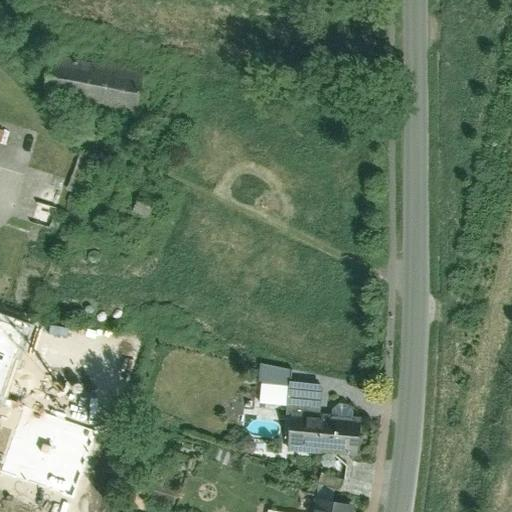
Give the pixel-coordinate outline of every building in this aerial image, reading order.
[(142,73),(51,57),(44,96),(135,112),(142,73)] [(0,312),(0,403),(5,405),(35,325),(0,312)] [(287,453),(360,457),(362,415),(321,413),(323,383),(291,381),(287,453)] [(74,497),(96,430),(22,406),(0,473),(74,497)] [(352,511),(354,505),(317,497),(314,511),(352,511)]
